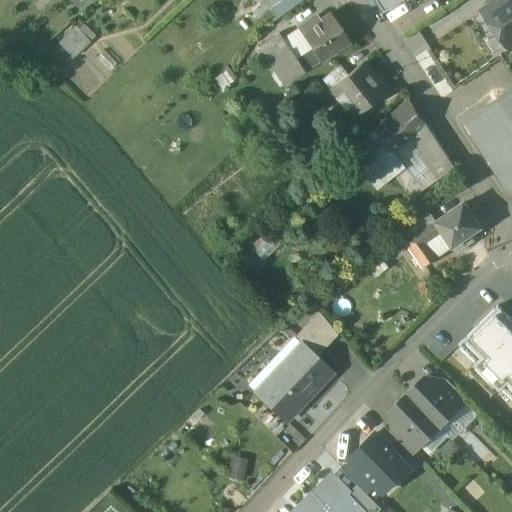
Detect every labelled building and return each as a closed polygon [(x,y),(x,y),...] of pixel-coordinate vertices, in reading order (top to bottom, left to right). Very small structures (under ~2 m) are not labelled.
[(273,0),(254,0),(255,1),(256,0),(259,0),(262,2),(268,9),(276,3),(273,0)] [(396,0),(382,0),(379,2),(384,12),(399,4),(396,0)] [(434,1),(433,0),(411,0),(403,5),(408,14),(434,1)] [(460,0),(441,0),(447,8),(460,0)] [(511,0),(495,0),(484,8),(501,34),(511,26),(511,0)] [(262,2),(252,12),(256,17),(268,9),(262,2)] [(405,16),(401,8),(389,14),(393,22),(405,16)] [(320,22),(303,32),(312,46),(312,47),(321,61),(350,42),(332,14),(320,22)] [(316,17),(300,27),(303,32),(320,22),(316,17)] [(90,40),(78,27),(61,43),(73,57),(90,40)] [(279,32),(260,45),(271,61),(281,54),(278,50),(287,44),(279,32)] [(287,44),(278,50),(281,54),(271,61),(287,84),(306,71),(296,56),(287,44)] [(312,47),(296,56),(306,71),(321,61),(312,47)] [(384,92),(363,64),(347,76),(330,89),(342,105),(355,96),(364,108),(384,92)] [(339,66),(322,79),(330,89),(347,76),(339,66)] [(511,89),(497,99),(511,123),(511,89)] [(511,123),(497,99),(496,100),(496,101),(464,123),(463,122),(461,123),(505,191),(511,193),(511,123)] [(427,126),(408,102),(373,131),(391,154),(395,152),(412,138),(427,126)] [(456,168),(427,126),(412,138),(432,169),(434,172),(439,180),(456,168)] [(391,154),(373,131),(351,148),(381,186),(395,175),(406,167),(395,152),(391,154)] [(412,138),(395,152),(406,167),(415,180),(432,169),(412,138)] [(406,167),(395,175),(404,188),(415,180),(406,167)] [(483,227),(462,196),(432,216),(437,224),(443,233),(453,247),(460,242),(470,236),(483,227)] [(432,216),(430,214),(405,232),(414,248),(424,241),(420,235),(437,224),(432,216)] [(437,224),(420,235),(424,241),(426,244),(428,243),(443,233),(437,224)] [(470,236),(460,242),(464,248),(473,242),(470,236)] [(284,245),(275,237),(258,254),(267,262),(284,245)] [(424,241),(414,248),(426,266),(436,259),(428,243),(426,244),(424,241)] [(501,389),(511,400),(511,321),(498,307),(458,346),(475,363),(474,364),(500,391),(501,389)] [(337,334),(319,312),(293,339),(299,345),(301,343),(316,357),(337,334)] [(316,357),(301,343),(299,345),(279,366),(282,369),(259,394),(287,421),(332,373),(316,357)] [(467,400),(446,379),(438,387),(459,409),(467,400)] [(438,387),(431,380),(421,380),(407,394),(440,427),(459,409),(438,387)] [(440,427),(407,394),(393,408),(393,417),(400,424),(421,446),(440,427)] [(421,446),(400,424),(391,432),(402,443),(412,454),(421,446)] [(391,432),(385,426),(376,434),(376,435),(393,452),(402,443),(391,432)] [(375,433),(349,458),(351,460),(351,459),(367,476),(377,485),(376,486),(383,493),(409,467),(393,452),(376,435),(376,434),(375,433)] [(367,476),(351,459),(351,460),(342,469),(358,485),(367,476)] [(367,476),(358,485),(367,495),(376,486),(377,485),(367,476)] [(333,477),(296,511),(366,511),(349,493),(333,477)] [(367,495),(358,485),(349,493),(366,511),(376,511),(380,508),(367,495)]
